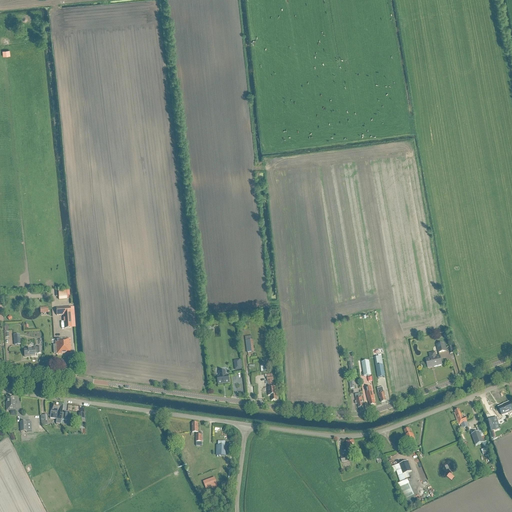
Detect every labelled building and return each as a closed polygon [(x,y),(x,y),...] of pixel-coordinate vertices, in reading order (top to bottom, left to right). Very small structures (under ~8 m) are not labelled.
[(67,300),(66,291),(63,291),(63,292),(58,293),(59,301),(67,300)] [(72,329),(70,307),(56,308),(56,316),(63,316),(64,329),(72,329)] [(55,345),(53,346),(53,354),(56,354),(56,355),(61,355),(64,354),(71,354),(70,340),(66,340),(66,339),(57,340),(55,340),(55,345)] [(439,353),(445,352),(443,344),(437,345),(439,353)] [(37,354),(41,354),(40,348),(37,348),(37,350),(34,350),(34,349),(24,350),(24,358),(35,357),(34,354),(37,353),(37,354)] [(430,359),(426,360),(428,369),(441,365),(439,357),(436,358),(435,354),(429,355),(430,359)] [(381,357),(375,358),(376,367),(378,378),(385,377),(383,366),(381,357)] [(371,376),(369,362),(362,363),(364,377),(371,376)] [(217,377),(218,385),(229,384),(228,376),(226,376),(225,372),(219,372),(219,377),(217,377)] [(276,387),(267,388),(268,396),(271,396),(271,401),(277,401),(276,387)] [(366,394),(367,396),(368,402),(369,402),(370,406),(374,405),(373,400),(374,400),(372,393),(371,388),(365,389),(367,394),(366,394)] [(377,389),(378,393),(379,399),(380,399),(381,403),(386,402),(384,397),(385,397),(384,391),(383,392),(382,391),(381,388),(377,389)] [(358,409),(363,408),(362,402),(363,402),(361,397),(360,397),(360,394),(355,395),(355,398),(357,405),(358,405),(358,409)] [(6,411),(16,411),(15,403),(14,403),(14,397),(6,397),(6,403),(5,403),(6,411)] [(502,416),(511,411),(511,410),(509,403),(505,404),(505,405),(498,408),(502,416)] [(455,413),(454,414),(459,426),(461,425),(462,429),(468,426),(466,423),(467,423),(465,418),(463,419),(461,415),(459,410),(455,412),(455,413)] [(488,421),(491,432),(494,431),(499,430),(496,419),(488,421)] [(201,433),(198,433),(198,424),(192,424),(192,433),(196,433),(196,440),(196,443),(196,447),(202,447),(202,443),(202,440),(202,436),(201,436),(201,433)] [(407,443),(415,440),(412,433),(410,434),(408,429),(404,431),(406,436),(404,436),(406,440),(407,443)] [(475,446),(486,442),(482,431),(471,435),(475,446)] [(353,440),(347,441),(347,447),(348,455),(350,455),(357,454),(356,445),(354,445),(353,440)] [(216,446),(216,455),(226,456),(227,447),(216,446)] [(412,472),(408,462),(390,468),(392,473),(396,472),(400,484),(406,482),(405,480),(409,478),(408,473),(412,472)] [(206,490),(216,486),(214,481),(204,485),(206,490)] [(406,498),(415,494),(409,482),(400,486),(406,498)]
